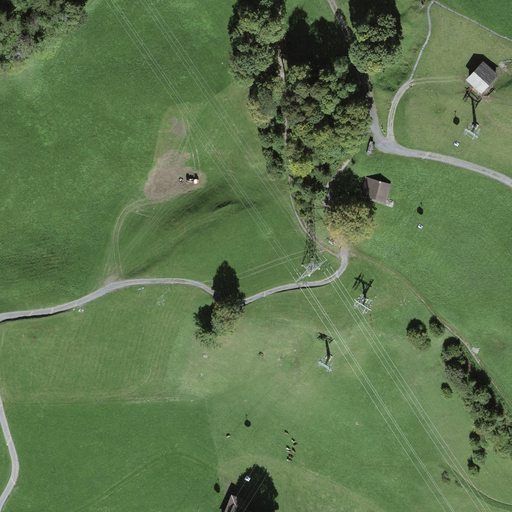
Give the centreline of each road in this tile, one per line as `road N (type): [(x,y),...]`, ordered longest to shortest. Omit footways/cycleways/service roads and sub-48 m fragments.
road 1 (track): [(344,257),(325,281),(234,303),(188,281),(138,281),(0,318)]
road 2 (track): [(344,257),(305,227),(293,196),(278,0)]
road 3 (track): [(330,0),(374,125)]
